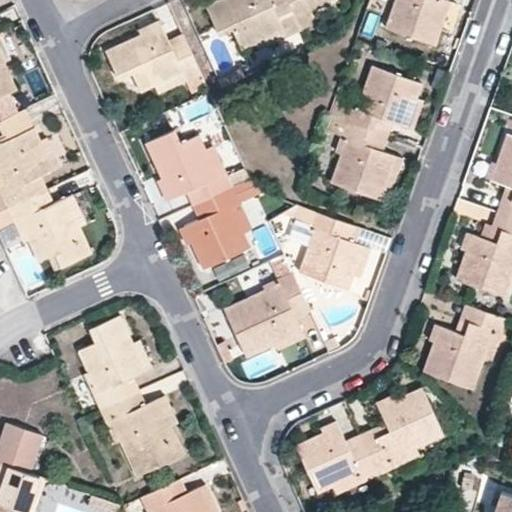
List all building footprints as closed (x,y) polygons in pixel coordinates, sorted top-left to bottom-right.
[(270,0),(228,0),(213,7),(223,35),(237,27),(244,43),(282,24),(285,33),(316,21),(308,3),(315,0),(287,0),(290,4),(274,8),(270,0)] [(395,0),(386,22),(437,36),(447,3),(439,0),(395,0)] [(164,26),(110,48),(121,76),(135,69),(147,91),(185,73),(195,97),(210,91),(185,38),(172,41),(164,26)] [(0,97),(15,92),(0,55),(0,97)] [(421,81),(374,65),(361,106),(340,100),(329,132),(348,139),(335,180),(380,198),(394,151),(370,142),(380,115),(407,123),(421,81)] [(25,107),(0,117),(0,169),(9,191),(0,195),(0,211),(12,207),(21,217),(40,256),(59,247),(65,262),(92,251),(66,200),(44,210),(29,180),(51,171),(25,107)] [(175,129),(144,142),(173,195),(198,184),(209,214),(186,225),(204,269),(251,247),(234,203),(259,192),(242,164),(218,174),(195,135),(180,140),(175,129)] [(511,135),(509,134),(495,178),(511,185),(511,220),(503,245),(474,235),(458,281),(506,298),(511,280),(511,135)] [(343,221),(316,210),(312,221),(316,227),(299,270),(347,287),(361,244),(339,235),(343,221)] [(294,277),(228,309),(248,351),(314,320),(294,277)] [(441,325),(427,371),(474,387),(496,332),(507,334),(510,319),(480,307),(472,336),(441,325)] [(96,338),(80,347),(102,390),(95,395),(109,422),(116,419),(140,473),(183,451),(159,397),(135,409),(122,381),(145,369),(119,315),(92,328),(96,338)] [(339,426),(298,445),(318,491),(363,473),(366,481),(394,467),(391,460),(447,435),(424,389),(381,407),(391,434),(354,452),(339,426)] [(42,433),(6,423),(0,444),(0,461),(31,471),(42,433)] [(0,461),(0,508),(2,500),(27,511),(41,473),(31,471),(0,461)] [(215,511),(197,471),(142,495),(149,511),(215,511)] [(511,511),(511,495),(505,492),(497,511),(511,511)]
